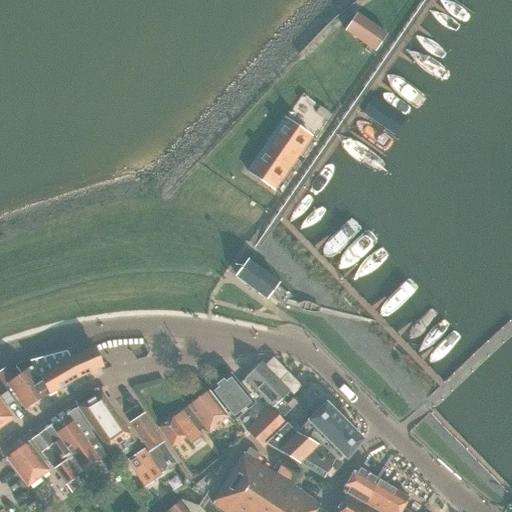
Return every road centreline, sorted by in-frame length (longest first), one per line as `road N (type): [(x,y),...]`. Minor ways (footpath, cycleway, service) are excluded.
road 1 (residential): [(0,449),(78,390),(219,347),(237,331)]
road 2 (tertiary): [(0,357),(95,328),(177,323),(237,331)]
road 3 (tertiary): [(237,331),(299,349),(384,426)]
